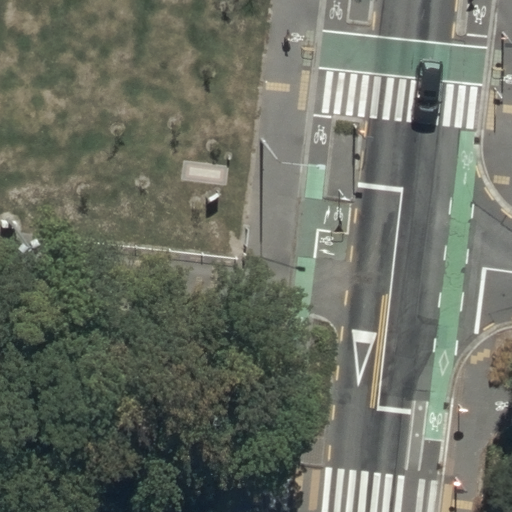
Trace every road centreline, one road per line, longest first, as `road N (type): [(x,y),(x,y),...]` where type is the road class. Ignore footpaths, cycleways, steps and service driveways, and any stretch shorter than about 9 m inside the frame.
road 1 (tertiary): [(393,256),(424,0)]
road 2 (tertiary): [(362,511),(393,256)]
road 3 (unclassified): [(393,256),(511,271)]
